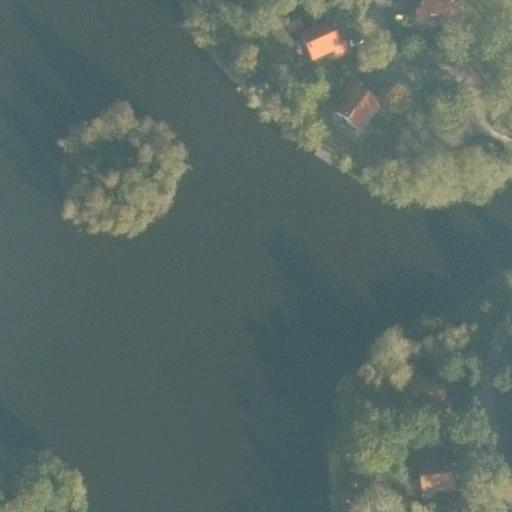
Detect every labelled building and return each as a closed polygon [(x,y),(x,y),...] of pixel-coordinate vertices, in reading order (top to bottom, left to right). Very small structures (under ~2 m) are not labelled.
[(428,15),(452,16),(452,0),(421,0),(421,13),(416,13),(416,21),(428,21),(428,15)] [(301,29),(298,17),(284,22),(288,33),(301,29)] [(311,61),(333,52),(335,58),(347,52),(344,45),(339,47),(329,25),(301,37),(311,61)] [(464,29),(450,29),(449,42),(464,43),(464,29)] [(357,131),(376,106),(356,91),(359,87),(353,83),(345,92),(351,96),(336,115),(357,131)] [(449,414),(448,406),(444,407),(441,382),(421,384),(420,377),(409,378),(413,411),(436,408),(437,415),(449,414)] [(453,458),(441,459),(434,460),(434,467),(419,468),(422,501),(433,500),(433,493),(452,491),(449,466),(454,465),(453,458)] [(456,511),(462,511),(461,496),(447,498),(448,511),(456,511)]
